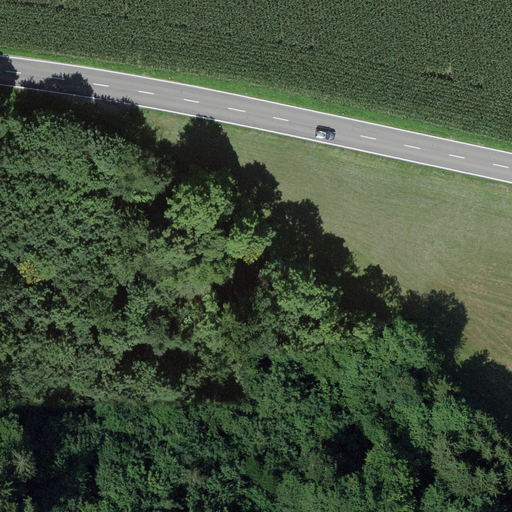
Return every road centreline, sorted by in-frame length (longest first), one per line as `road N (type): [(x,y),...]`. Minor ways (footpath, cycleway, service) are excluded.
road 1 (track): [(88,82),(511,442)]
road 2 (primary): [(511,168),(0,71)]
